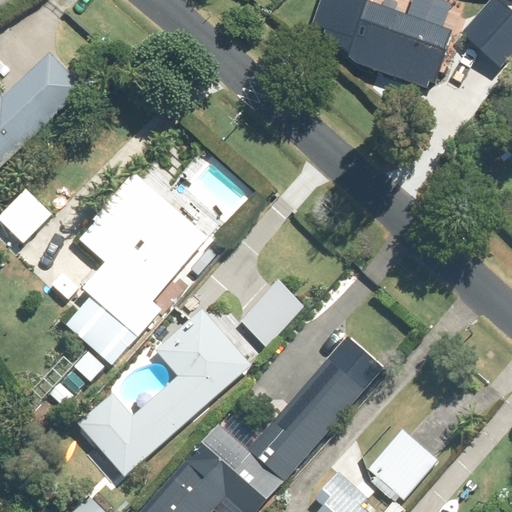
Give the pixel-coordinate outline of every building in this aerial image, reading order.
[(502,47),(511,35),(511,2),(486,33),(502,47)] [(358,67),(429,92),(431,84),(437,87),(448,55),(445,54),(452,37),(378,11),(358,67)] [(2,103),(4,101),(0,96),(0,178),(86,96),(52,60),(4,105),(2,103)] [(489,119),(485,141),(496,143),(500,121),(489,119)] [(127,290),(153,314),(212,249),(139,184),(96,231),(129,260),(113,277),(127,290)] [(225,188),(215,199),(231,215),(242,204),(225,188)] [(269,350),(305,306),(276,282),(239,325),(269,350)] [(142,350),(164,326),(152,315),(153,314),(127,290),(107,314),(95,304),(81,319),(53,293),(18,333),(47,359),(70,334),(114,373),(120,367),(125,372),(131,364),(125,359),(138,345),(142,350)] [(206,312),(159,353),(181,378),(135,418),(116,397),(82,428),(127,480),(255,367),(206,312)] [(250,459),(285,489),(367,397),(332,366),(250,459)] [(404,430),(369,469),(375,475),(371,480),(395,502),(400,497),(404,500),(439,461),(404,430)] [(221,511),(228,504),(236,511),(265,511),(285,489),(250,459),(221,433),(151,511),(221,511)] [(317,511),(369,511),(360,502),(367,495),(339,470),(316,495),(326,503),(317,511)] [(106,511),(91,496),(74,511),(106,511)]
